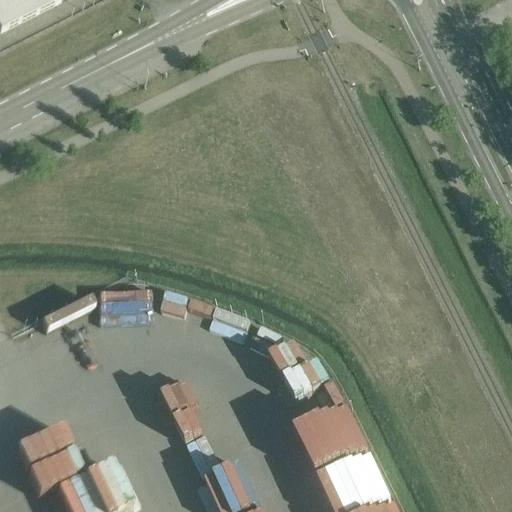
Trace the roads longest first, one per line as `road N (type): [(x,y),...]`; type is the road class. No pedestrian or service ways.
road 1 (unclassified): [(0,120),(236,0)]
road 2 (tertiary): [(400,0),(511,222)]
road 3 (tertiary): [(511,141),(441,0)]
